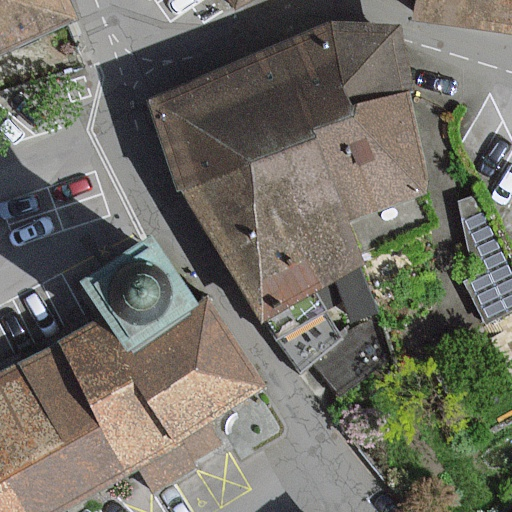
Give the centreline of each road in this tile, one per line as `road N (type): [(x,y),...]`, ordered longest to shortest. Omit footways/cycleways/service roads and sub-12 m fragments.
road 1 (residential): [(130,83),(172,208),(360,511)]
road 2 (residential): [(511,61),(333,18),(228,40),(130,83)]
road 3 (residential): [(130,83),(83,151),(0,184)]
